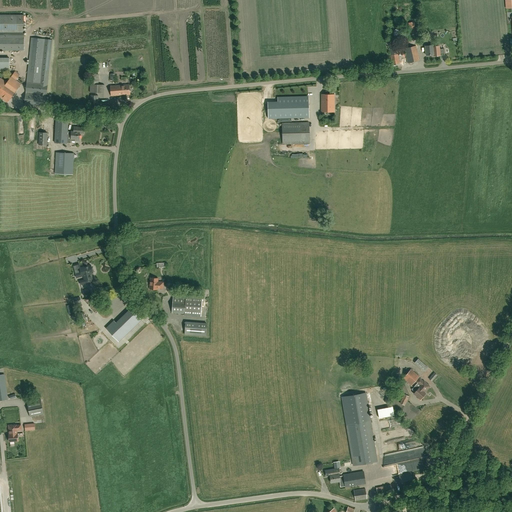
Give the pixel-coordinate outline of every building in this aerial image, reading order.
[(0,15),(0,50),(24,51),(24,16),(0,15)] [(407,33),(409,41),(419,39),(417,33),(416,33),(413,22),(408,23),(410,32),(407,33)] [(45,107),(52,40),(31,38),(25,105),(45,107)] [(392,65),(399,63),(398,54),(397,55),(395,46),(396,46),(396,41),(388,43),(392,65)] [(426,55),(433,55),(434,56),(440,55),(439,46),(436,47),(436,45),(433,45),(425,46),(426,55)] [(408,63),(420,60),(416,46),(405,48),(408,63)] [(0,69),(10,70),(10,63),(2,63),(2,59),(0,59),(0,69)] [(0,96),(8,102),(21,84),(16,80),(20,75),(15,71),(7,83),(1,78),(0,78),(0,96)] [(91,74),(90,92),(104,93),(104,85),(98,85),(99,74),(91,74)] [(123,95),(122,86),(122,85),(110,86),(111,96),(123,95)] [(327,103),(334,103),(334,94),(321,94),(321,104),(327,104),(327,103)] [(90,112),(103,112),(103,114),(113,114),(112,102),(102,103),(97,103),(97,96),(91,95),(90,110),(90,112)] [(278,105),(268,105),(268,119),(309,117),(309,111),(309,104),(308,104),(308,97),(278,98),(278,105)] [(327,104),(321,104),(321,112),(334,112),(334,103),(327,103),(327,104)] [(80,132),(74,132),(71,132),(67,132),(68,121),(56,120),(55,143),(67,144),(67,136),(71,136),(71,139),(75,139),(75,141),(79,141),(79,139),(80,139),(80,133),(80,132)] [(283,144),(309,143),(309,123),(282,123),(283,144)] [(73,175),(74,153),(56,153),(55,174),(73,175)] [(75,274),(76,277),(83,275),(84,280),(80,281),(81,284),(85,283),(90,282),(93,281),(92,278),(92,277),(90,273),(93,273),(92,271),(93,271),(93,268),(92,268),(91,268),(90,265),(83,267),(81,267),(81,268),(80,268),(81,272),(75,274)] [(150,278),(149,289),(157,290),(157,288),(162,289),(163,282),(157,282),(157,279),(155,278),(154,278),(152,278),(151,278),(150,278)] [(201,316),(202,296),(185,295),(185,297),(173,296),(172,313),(184,314),(184,315),(201,316)] [(98,299),(90,306),(94,313),(97,311),(103,318),(107,318),(111,314),(98,299)] [(141,320),(131,309),(116,323),(114,321),(106,328),(119,341),(126,334),(141,320)] [(207,324),(185,322),(185,334),(206,336),(207,324)] [(414,363),(424,372),(428,367),(418,358),(414,363)] [(411,385),(416,380),(419,377),(411,369),(403,378),(411,385)] [(434,372),(428,378),(432,381),(437,375),(434,372)] [(423,382),(422,380),(420,378),(417,381),(420,385),(418,387),(421,389),(422,388),(425,391),(427,389),(430,386),(427,384),(424,381),(423,382)] [(421,389),(418,387),(417,388),(415,386),(412,389),(415,392),(414,393),(419,398),(418,399),(420,400),(424,397),(423,396),(425,393),(423,392),(424,391),(425,391),(422,388),(421,389)] [(365,394),(343,398),(347,425),(354,465),(376,462),(369,421),(365,394)] [(405,405),(409,396),(404,394),(400,403),(405,405)] [(36,430),(46,429),(46,420),(39,420),(39,424),(35,424),(36,430)] [(14,434),(17,434),(16,430),(21,430),(20,425),(16,425),(12,425),(8,425),(8,429),(9,429),(9,432),(14,432),(14,434)] [(17,434),(14,434),(14,432),(9,432),(9,434),(8,434),(8,436),(8,437),(8,439),(9,440),(9,441),(17,441),(17,434)] [(334,469),(325,471),(326,477),(330,476),(331,483),(339,481),(340,483),(344,482),(345,486),(345,487),(365,483),(363,471),(343,475),(343,476),(339,476),(339,474),(340,473),(339,468),(334,469)] [(391,485),(376,488),(377,495),(392,492),(391,485)] [(354,490),(355,500),(367,499),(365,488),(354,490)]
